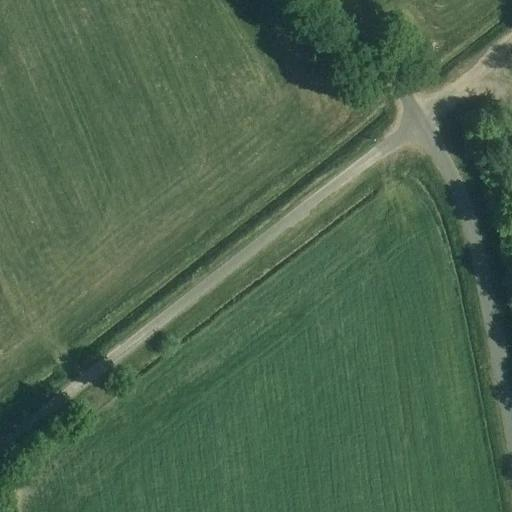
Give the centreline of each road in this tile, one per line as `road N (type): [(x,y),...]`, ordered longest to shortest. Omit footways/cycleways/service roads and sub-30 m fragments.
road 1 (unclassified): [(0,446),(417,113)]
road 2 (unclassified): [(417,113),(458,186),(511,429)]
road 3 (unclassified): [(417,113),(350,0)]
road 4 (track): [(511,38),(417,113)]
